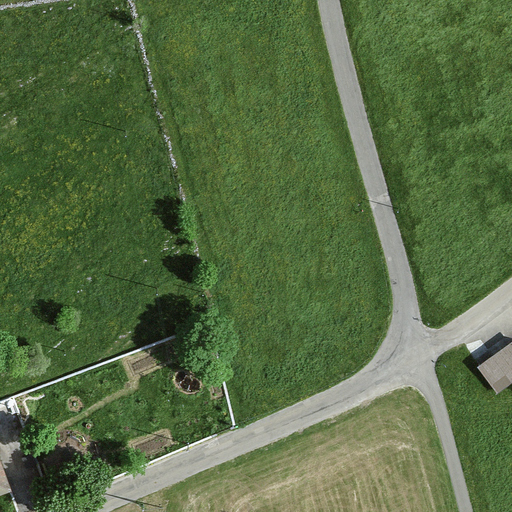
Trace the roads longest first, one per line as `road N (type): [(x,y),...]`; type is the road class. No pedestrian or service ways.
road 1 (unclassified): [(83,511),(420,358)]
road 2 (unclassified): [(420,358),(330,0)]
road 3 (unclassified): [(469,511),(420,358)]
